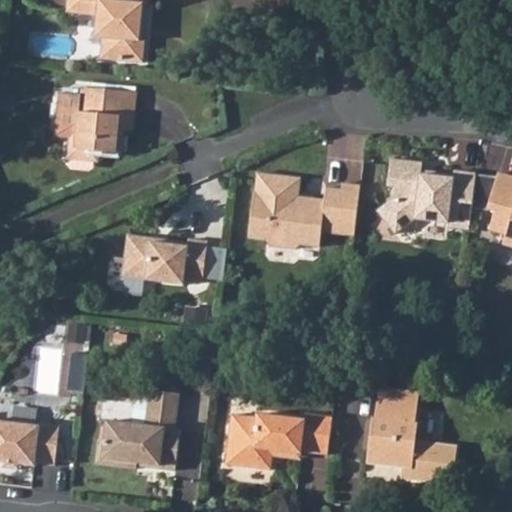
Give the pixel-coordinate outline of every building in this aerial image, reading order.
[(146,4),(126,2),(126,0),(71,0),(70,14),(100,17),(98,39),(105,40),(103,59),(145,63),(147,41),(143,41),(146,4)] [(129,153),(132,131),(133,118),(142,118),(144,95),(91,90),(87,133),(79,141),(78,154),(83,160),(98,162),(107,155),(108,151),(129,153)] [(133,118),(132,131),(141,132),(142,118),(133,118)] [(449,229),(470,232),(473,207),(477,179),(477,176),(455,173),(455,177),(424,173),(424,161),(395,158),(392,186),(397,187),(396,199),(381,211),(399,235),(418,221),(449,226),(449,229)] [(324,221),(327,201),(300,198),(302,181),(259,176),(251,240),(269,243),(273,248),(297,250),(304,247),(322,249),(324,235),(356,238),(362,188),(346,186),(345,191),(341,223),(324,221)] [(499,182),(491,210),(499,213),(494,231),(511,236),(508,246),(511,247),(511,179),(500,177),(499,182)] [(477,179),(473,207),(491,210),(499,182),(477,179)] [(328,189),(327,201),(324,221),(341,223),(345,191),(328,189)] [(127,241),(122,282),(184,289),(185,284),(203,287),(208,246),(190,244),(189,248),(127,241)] [(99,443),(96,467),(137,472),(137,466),(149,468),(149,470),(175,473),(180,433),(174,432),(178,398),(150,394),(146,429),(107,425),(104,443),(99,443)] [(367,471),(403,474),(412,476),(411,485),(454,490),(458,452),(418,447),(420,430),(416,430),(419,399),(379,394),(375,425),(372,425),(367,471)] [(271,473),(273,460),(272,459),(278,454),(282,456),(301,458),(302,455),(329,458),(334,421),(306,418),(305,424),(258,418),(257,421),(232,418),(227,468),(271,473)] [(0,464),(34,469),(34,466),(53,469),(57,427),(38,425),(37,428),(0,422),(0,464)] [(272,459),(273,460),(301,464),(301,458),(282,456),(278,454),(272,459)] [(403,474),(402,484),(411,485),(412,476),(403,474)]
